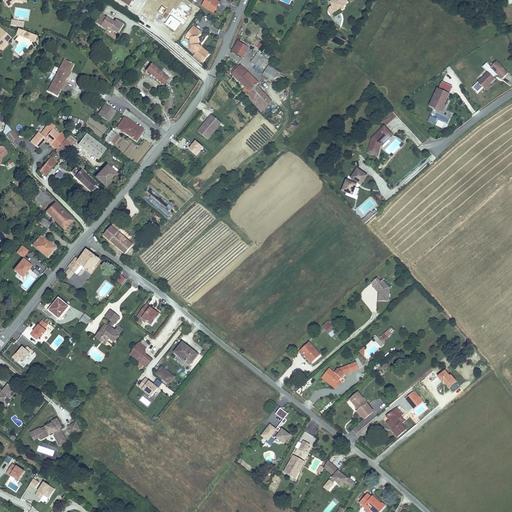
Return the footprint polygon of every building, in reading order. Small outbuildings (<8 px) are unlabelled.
[(206,0),(203,4),(215,11),(221,2),(217,0),(206,0)] [(330,15),(335,12),(334,10),(337,9),(338,11),(341,9),(341,10),(344,8),(343,7),(344,6),(343,4),(346,2),(344,0),(330,0),(328,2),(330,5),(328,8),(328,11),(330,15)] [(105,26),(115,32),(122,22),(115,18),(113,20),(101,12),(95,22),(103,28),(105,26)] [(200,43),(200,35),(203,31),(195,24),(191,30),(195,34),(192,37),(193,47),(198,51),(197,53),(196,54),(204,60),(211,52),(203,45),(200,43)] [(0,47),(1,46),(0,44),(0,43),(4,39),(6,40),(10,36),(5,32),(4,33),(0,29),(0,47)] [(27,31),(24,30),(22,36),(29,38),(31,32),(27,31)] [(231,50),(242,57),(248,47),(238,40),(231,50)] [(252,60),(262,68),(265,64),(266,65),(268,62),(257,53),(252,60)] [(66,74),(69,69),(72,62),(63,57),(47,88),(56,93),(60,86),(63,80),(66,74)] [(495,75),(498,72),(503,77),(509,72),(498,59),(492,64),(488,60),(484,64),(490,69),(479,79),(484,84),(488,80),(490,81),(496,76),(495,75)] [(152,75),(158,67),(152,62),(146,70),(152,75)] [(255,85),(257,84),(236,63),(232,67),(235,70),(238,73),(235,76),(250,91),(255,85)] [(163,84),(169,77),(170,76),(158,67),(152,75),(163,84)] [(274,74),(270,80),(272,81),(278,72),(269,67),(267,70),(274,74)] [(263,76),(270,80),(274,74),(267,70),(263,76)] [(453,87),(443,82),(439,90),(438,90),(436,95),(438,96),(435,101),(433,100),(430,106),(443,112),(446,106),(444,105),(453,87)] [(250,91),(246,94),(258,106),(267,98),(255,85),(250,91)] [(267,98),(258,106),(262,110),(271,102),(267,98)] [(103,112),(111,102),(108,100),(100,110),(103,112)] [(103,112),(110,117),(118,107),(111,102),(103,112)] [(119,124),(136,136),(143,127),(126,114),(119,124)] [(198,132),(208,140),(216,131),(213,129),(217,124),(217,125),(220,122),(212,115),(205,123),(207,124),(205,126),(204,125),(198,132)] [(430,116),(427,122),(445,130),(448,124),(430,116)] [(5,120),(2,128),(4,131),(10,126),(5,120)] [(60,142),(67,135),(64,133),(61,130),(59,133),(55,130),(54,129),(55,127),(53,126),(53,125),(49,121),(40,132),(38,131),(35,134),(42,140),(45,136),(57,146),(60,142)] [(213,129),(216,131),(222,123),(220,122),(217,125),(217,124),(213,129)] [(10,126),(4,131),(10,138),(16,133),(10,126)] [(372,139),(367,153),(377,156),(381,145),(392,135),(385,127),(372,139)] [(109,136),(115,141),(120,134),(114,130),(109,136)] [(69,132),(67,135),(60,142),(68,148),(76,138),(69,132)] [(107,147),(88,133),(80,143),(100,157),(107,147)] [(37,146),(42,140),(35,134),(30,140),(37,146)] [(196,157),(204,148),(195,141),(188,150),(196,157)] [(68,148),(60,142),(57,146),(55,148),(62,155),(68,148)] [(39,169),(46,174),(57,160),(50,155),(39,169)] [(97,175),(107,184),(118,172),(107,163),(97,175)] [(92,188),(96,191),(100,186),(97,183),(98,182),(82,168),(81,169),(76,165),(71,170),(92,189),(92,188)] [(52,177),(57,182),(65,173),(59,169),(52,177)] [(342,190),(352,195),(357,182),(361,185),(367,176),(357,169),(351,178),(348,176),(342,190)] [(44,202),(50,195),(45,189),(43,190),(37,185),(32,190),(35,193),(32,195),(41,203),(43,201),(44,202)] [(151,204),(154,201),(149,195),(146,198),(151,204)] [(47,209),(62,223),(69,215),(54,201),(47,209)] [(365,223),(371,218),(368,214),(362,220),(365,223)] [(69,215),(62,223),(66,226),(72,218),(69,215)] [(44,229),(49,224),(43,218),(38,223),(44,229)] [(103,228),(124,249),(132,241),(118,227),(121,224),(114,218),(103,228)] [(33,243),(47,254),(55,245),(46,235),(46,237),(41,233),(33,243)] [(23,258),(28,251),(21,245),(15,253),(23,258)] [(76,255),(67,265),(74,270),(79,263),(89,271),(100,257),(86,247),(79,257),(76,255)] [(22,279),(32,266),(22,259),(12,271),(22,279)] [(34,274),(24,283),(27,286),(37,277),(34,274)] [(115,281),(122,285),(126,278),(119,274),(115,281)] [(378,299),(387,300),(388,286),(381,278),(379,280),(376,277),(371,282),(378,289),(378,299)] [(59,315),(68,302),(59,295),(54,302),(52,301),(48,306),(59,315)] [(159,311),(146,302),(137,313),(142,316),(143,315),(151,322),(159,311)] [(91,315),(84,310),(80,315),(87,320),(91,315)] [(113,321),(115,322),(120,316),(115,312),(113,315),(112,314),(109,318),(113,321)] [(325,321),(331,327),(337,323),(331,315),(325,321)] [(39,342),(50,327),(42,320),(30,336),(39,342)] [(110,344),(122,327),(119,325),(115,330),(111,327),(109,325),(107,328),(106,330),(102,328),(95,337),(99,341),(101,338),(107,342),(110,344)] [(124,328),(122,327),(110,344),(111,346),(119,335),(124,328)] [(331,338),(337,333),(334,329),(328,333),(331,338)] [(103,347),(107,342),(101,338),(99,341),(95,337),(93,339),(103,347)] [(316,358),(324,351),(313,338),(303,346),(306,349),(307,348),(316,358)] [(148,345),(140,339),(130,352),(147,365),(153,357),(145,350),(148,345)] [(199,351),(183,339),(175,350),(191,362),(199,351)] [(28,347),(25,349),(22,347),(12,358),(23,368),(28,363),(25,361),(33,352),(28,347)] [(333,363),(327,371),(339,380),(342,376),(345,373),(344,372),(347,368),(348,369),(363,363),(360,357),(341,364),(338,368),(333,363)] [(167,379),(173,372),(164,365),(158,372),(167,379)] [(339,380),(327,371),(325,372),(338,383),(344,377),(342,376),(339,380)] [(167,379),(170,381),(171,382),(177,375),(173,372),(167,379)] [(145,378),(138,387),(151,398),(158,389),(145,378)] [(411,389),(417,396),(423,390),(417,384),(411,389)] [(8,385),(2,392),(3,393),(0,396),(0,401),(5,405),(9,400),(11,402),(14,398),(12,397),(16,392),(8,385)] [(168,387),(164,391),(171,396),(174,392),(168,387)] [(352,397),(355,399),(362,392),(360,390),(352,397)] [(423,390),(417,396),(419,400),(426,394),(423,390)] [(361,408),(367,414),(368,415),(376,407),(368,400),(369,399),(362,392),(355,399),(363,405),(361,408)] [(400,421),(397,424),(403,430),(413,421),(402,410),(408,404),(403,398),(391,408),(395,413),(394,413),(400,421)] [(278,401),(274,408),(278,411),(283,405),(278,401)] [(286,407),(283,405),(278,411),(281,413),(282,414),(283,412),(286,407)] [(390,417),(397,424),(400,421),(394,413),(390,417)] [(64,429),(58,419),(47,424),(49,426),(49,428),(52,427),(51,425),(55,422),(58,423),(61,430),(64,429)] [(268,419),(260,430),(262,432),(266,434),(269,430),(272,433),(274,431),(282,438),(289,430),(282,425),(281,425),(280,425),(279,427),(277,425),(279,423),(276,421),(274,424),(274,425),(271,423),(272,422),(268,419)] [(39,431),(30,436),(32,441),(37,438),(38,440),(39,439),(40,441),(49,437),(50,436),(51,433),(54,432),(55,435),(59,442),(65,438),(61,430),(58,423),(55,422),(51,425),(52,427),(49,428),(49,426),(43,429),(43,431),(41,433),(39,431)] [(77,423),(71,426),(72,429),(75,433),(81,430),(77,423)] [(302,435),(297,444),(304,448),(309,439),(302,435)] [(292,450),(291,452),(300,457),(295,467),(297,468),(304,456),(292,450)] [(282,467),(294,474),(297,468),(295,467),(300,457),(291,452),(282,467)] [(325,461),(324,462),(329,467),(334,461),(328,456),(325,461)] [(334,461),(329,467),(334,471),(332,473),(342,481),(344,478),(350,483),(354,478),(348,473),(338,466),(339,465),(334,461)] [(12,464),(6,474),(18,482),(25,472),(12,464)] [(35,490),(39,483),(33,479),(29,486),(35,490)] [(365,492),(358,500),(362,503),(363,502),(375,511),(383,502),(380,500),(379,501),(370,494),(369,495),(365,492)] [(336,511),(339,511),(344,504),(340,502),(335,511),(336,511)] [(375,511),(363,502),(362,503),(372,511),(375,511)]
